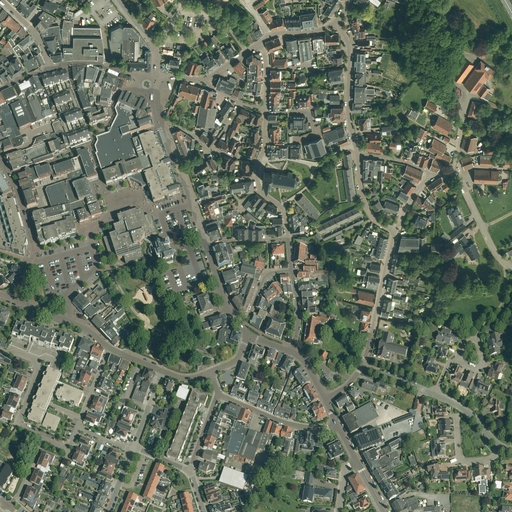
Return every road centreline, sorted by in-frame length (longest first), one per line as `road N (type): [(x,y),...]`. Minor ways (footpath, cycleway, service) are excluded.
road 1 (track): [(462,123),(446,78),(460,29),(432,0)]
road 2 (residential): [(361,365),(395,231)]
road 3 (residential): [(355,146),(349,53),(335,22)]
road 4 (residential): [(337,425),(284,423),(218,392)]
